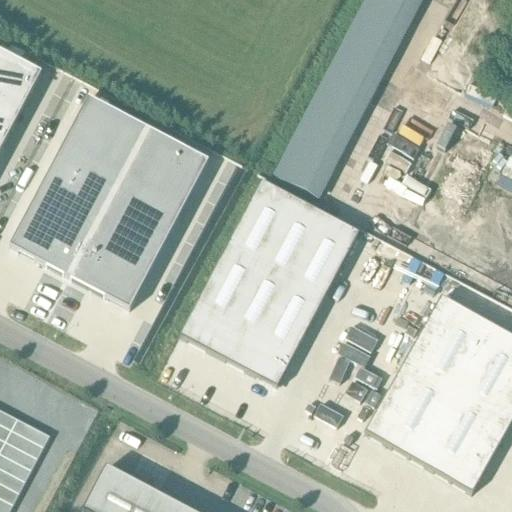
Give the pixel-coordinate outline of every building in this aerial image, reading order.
[(367,0),(272,181),(318,205),(424,0),(367,0)] [(0,57),(0,153),(40,79),(0,57)] [(87,103),(8,251),(129,315),(207,166),(87,103)] [(511,167),(400,109),(366,172),(480,232),(511,171),(511,167)] [(260,186),(178,341),(276,393),(358,238),(260,186)] [(378,411),(363,437),(407,462),(450,487),(471,498),(511,425),(511,342),(440,301),(378,411)] [(0,415),(0,511),(10,511),(48,441),(0,415)] [(84,511),(177,511),(105,473),(84,511)]
